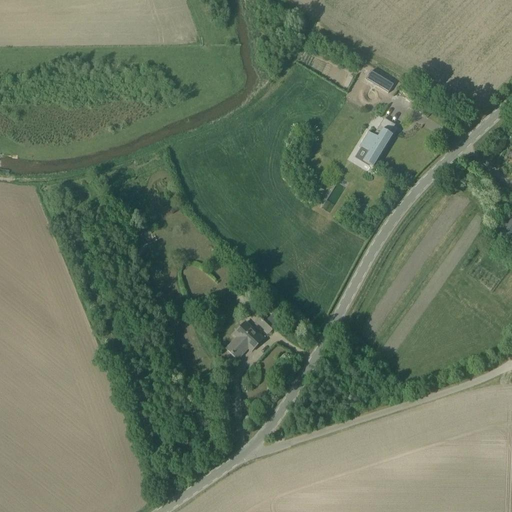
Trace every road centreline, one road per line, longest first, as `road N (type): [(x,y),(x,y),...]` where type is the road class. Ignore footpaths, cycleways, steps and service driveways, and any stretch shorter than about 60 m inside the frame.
road 1 (tertiary): [(243,457),(282,410),(407,203),(511,101)]
road 2 (unclassified): [(243,457),(511,362)]
road 3 (track): [(314,26),(487,124)]
